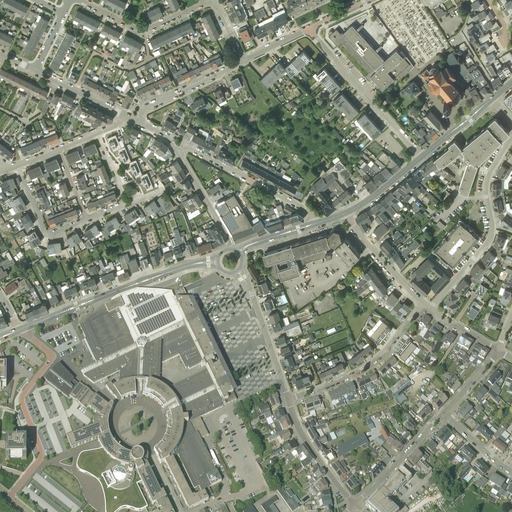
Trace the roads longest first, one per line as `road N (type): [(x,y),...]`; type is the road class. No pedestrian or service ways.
road 1 (residential): [(192,511),(260,485),(226,408),(282,383)]
road 2 (secondary): [(20,329),(217,261)]
road 3 (residential): [(429,307),(490,238),(485,186),(511,136)]
road 4 (residential): [(19,484),(41,456),(21,396),(52,356),(20,329)]
road 5 (residential): [(422,156),(308,29)]
road 6 (residential): [(423,303),(367,366),(288,399)]
road 7 (residential): [(313,224),(304,209),(214,160),(188,147),(177,152)]
road 8 (residential): [(79,0),(140,30),(208,0)]
road 9 (residential): [(354,504),(443,413)]
road 10 (residential): [(354,504),(298,430),(288,399)]
road 11 (residential): [(136,120),(148,106),(241,61)]
